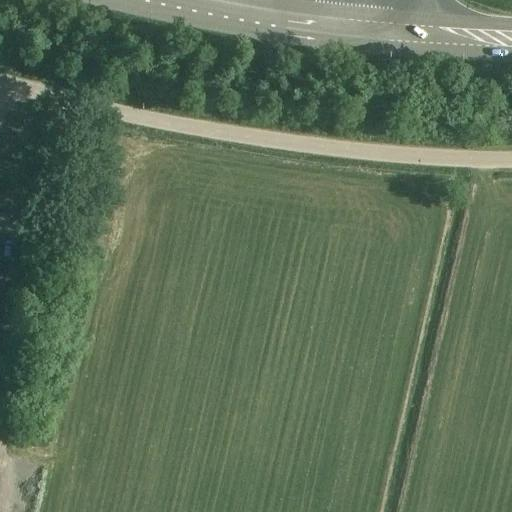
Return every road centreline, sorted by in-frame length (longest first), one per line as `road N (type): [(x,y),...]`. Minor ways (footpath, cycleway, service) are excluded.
road 1 (unclassified): [(0,84),(169,125),(334,149),(511,161)]
road 2 (trunk): [(105,0),(201,23),(392,49)]
road 3 (trunk): [(375,15),(246,0)]
road 4 (trunk): [(392,49),(511,54)]
